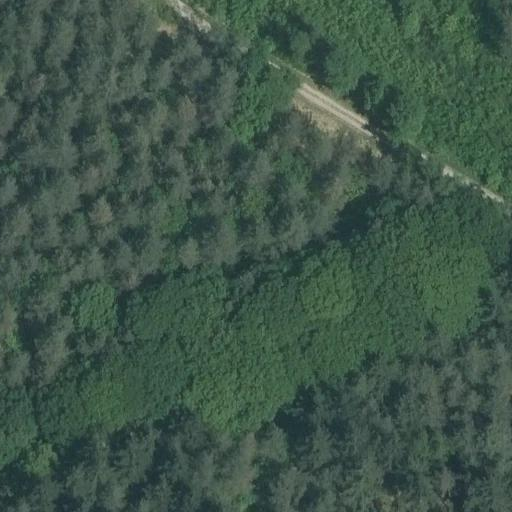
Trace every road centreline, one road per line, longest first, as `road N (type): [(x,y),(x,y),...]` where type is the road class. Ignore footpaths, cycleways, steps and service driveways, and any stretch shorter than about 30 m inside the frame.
road 1 (track): [(511,275),(0,496)]
road 2 (track): [(172,0),(220,43),(511,223)]
